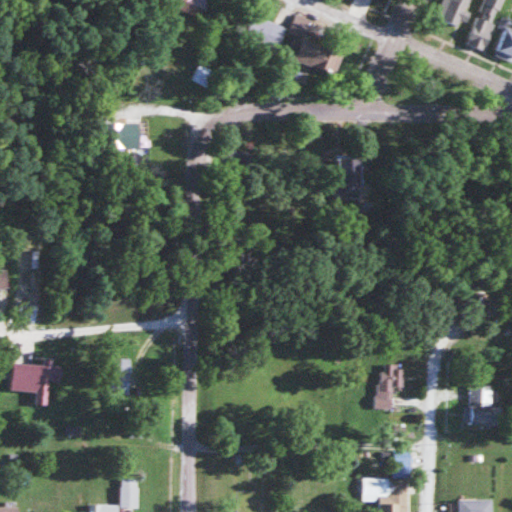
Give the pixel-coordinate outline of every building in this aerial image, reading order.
[(440,0),(435,16),(459,26),(468,0),(440,0)] [(481,0),(467,43),(485,49),(501,0),(481,0)] [(278,49),(286,26),(253,14),(245,37),(278,49)] [(511,31),(504,28),(493,54),(511,61),(511,31)] [(336,74),(343,51),(296,37),(289,60),(336,74)] [(192,78),(207,87),(215,72),(199,64),(192,78)] [(138,147),(138,122),(102,122),(102,147),(138,147)] [(228,150),(228,172),(247,172),(247,150),(228,150)] [(333,157),(333,195),(356,196),(357,157),(333,157)] [(480,315),(479,295),(466,296),(467,315),(480,315)] [(129,358),(110,358),(110,388),(129,388),(129,358)] [(47,405),(49,380),(61,381),(62,365),(11,361),(9,389),(36,392),(35,404),(47,405)] [(403,386),(404,365),(378,364),(377,408),(392,408),(393,386),(403,386)] [(469,385),(470,426),(497,425),(497,384),(469,385)] [(362,501),(379,502),(379,511),(407,511),(409,461),(395,460),(394,478),(363,477),(362,501)] [(137,508),(137,478),(119,478),(119,508),(137,508)] [(490,511),(490,498),(458,498),(457,511),(490,511)]
